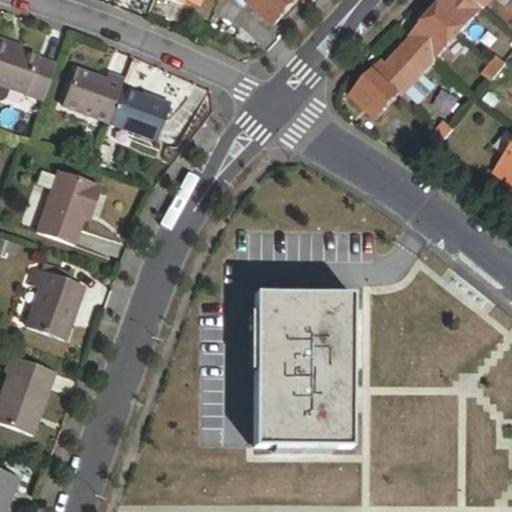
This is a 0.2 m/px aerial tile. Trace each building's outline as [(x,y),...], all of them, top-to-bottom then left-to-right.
[(255,0),(233,0),(246,11),(250,6),(255,0)] [(275,29),(298,4),(294,0),(255,0),(250,6),(275,29)] [(458,39),(481,14),(465,0),(448,0),(434,16),(458,39)] [(465,0),(481,14),(493,0),(465,0)] [(436,63),(458,39),(434,16),(411,41),(412,42),(436,63)] [(25,99),(39,59),(22,53),(24,49),(0,40),(0,101),(1,101),(4,92),(25,99)] [(403,100),(436,63),(412,42),(389,68),(384,64),(375,74),(400,97),(403,100)] [(507,66),(496,58),(481,77),(492,85),(507,66)] [(60,111),(109,128),(122,91),(125,81),(106,75),(104,82),(74,72),(60,111)] [(400,97),(375,74),(352,100),(377,123),(400,97)] [(109,128),(156,145),(169,107),(122,91),(109,128)] [(453,133),(443,124),(428,143),(438,152),(453,133)] [(511,149),(493,175),(511,189),(511,149)] [(89,223),(101,189),(57,174),(55,178),(39,173),(35,188),(50,193),(35,236),(73,249),(82,221),(89,223)] [(19,247),(0,239),(0,258),(3,260),(5,256),(14,259),(19,247)] [(38,291),(24,331),(63,345),(71,324),(67,323),(74,305),(77,306),(82,289),(33,272),(28,287),(38,291)] [(350,451),(351,300),(255,299),(255,451),(350,451)] [(0,393),(0,427),(32,439),(54,375),(8,359),(2,375),(6,376),(0,393)] [(0,511),(5,511),(16,481),(0,474),(0,511)]
